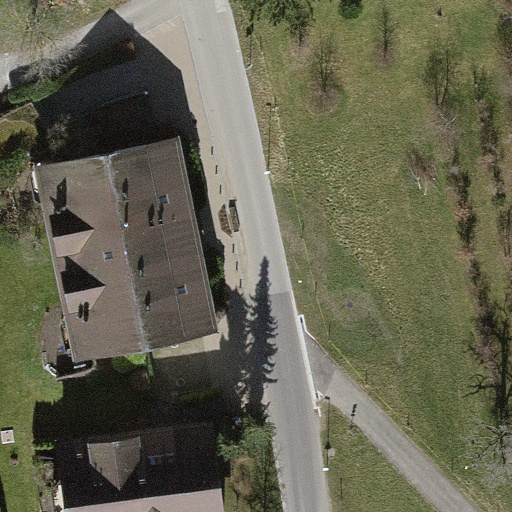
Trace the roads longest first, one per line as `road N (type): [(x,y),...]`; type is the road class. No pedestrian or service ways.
road 1 (residential): [(206,0),(263,227),(310,511)]
road 2 (unknown): [(176,0),(40,71),(0,76)]
